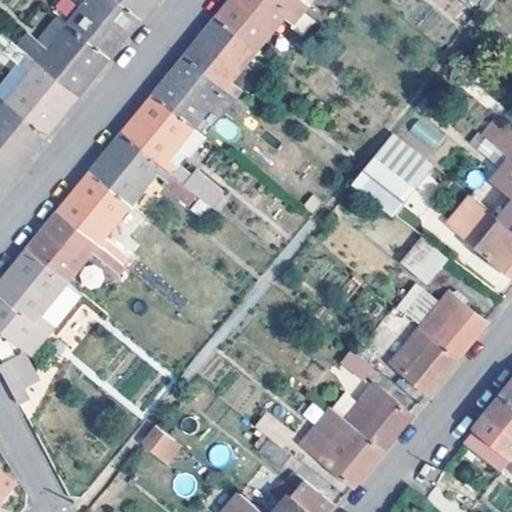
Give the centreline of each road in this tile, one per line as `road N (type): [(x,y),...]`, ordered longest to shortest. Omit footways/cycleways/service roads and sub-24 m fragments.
road 1 (residential): [(0,236),(191,0)]
road 2 (residential): [(511,331),(360,511)]
